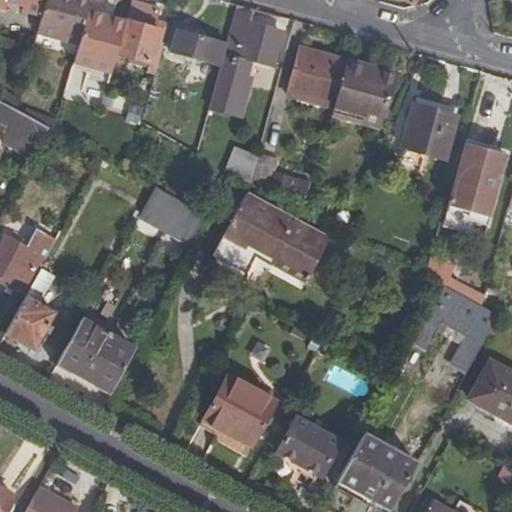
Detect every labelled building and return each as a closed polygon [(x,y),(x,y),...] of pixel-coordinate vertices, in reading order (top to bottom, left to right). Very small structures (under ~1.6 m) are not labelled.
[(5,0),(5,4),(20,8),(19,13),(40,18),(45,0),(5,0)] [(86,13),(89,0),(45,0),(40,18),(37,32),(77,44),(86,13)] [(125,23),(86,13),(77,44),(73,60),(110,71),(125,23)] [(278,34),(232,21),(225,47),(222,55),(269,68),(278,34)] [(125,23),(115,56),(148,66),(157,68),(165,39),(157,36),(159,33),(125,23)] [(168,55),(218,70),(222,55),(225,47),(174,32),(168,55)] [(333,109),(345,64),(298,51),(286,99),(332,111),(333,109)] [(398,78),(345,64),(333,109),(367,119),(365,127),(383,132),(398,78)] [(400,148),(422,155),(443,160),(457,108),(414,97),(400,148)] [(30,161),(39,145),(46,130),(0,104),(0,123),(9,128),(0,144),(30,161)] [(332,111),(330,117),(365,127),(367,119),(333,109),(332,111)] [(52,152),(60,138),(52,133),(46,130),(39,145),(52,152)] [(229,174),(249,184),(256,157),(233,146),(225,171),(229,174)] [(465,147),(450,205),(490,216),(506,159),(465,147)] [(420,166),(422,155),(400,148),(397,160),(420,166)] [(256,157),(249,184),(267,189),(275,157),(258,153),(256,157)] [(271,188),(287,192),(290,180),(274,176),(271,188)] [(183,239),(197,213),(158,192),(144,217),(183,239)] [(326,241),(245,195),(211,256),(244,274),(251,263),(299,290),(326,241)] [(490,216),(450,205),(447,214),(488,225),(490,216)] [(11,218),(5,233),(25,242),(31,227),(11,218)] [(0,283),(25,297),(43,263),(31,256),(40,239),(42,235),(34,231),(25,249),(4,237),(0,245),(0,283)] [(43,263),(52,246),(40,239),(31,256),(43,263)] [(23,299),(3,336),(32,351),(52,315),(23,299)] [(471,362),(487,334),(434,304),(412,343),(425,350),(441,322),(465,335),(449,364),(465,373),(471,362)] [(110,393),(133,350),(108,337),(110,334),(94,326),(93,328),(81,321),(80,321),(57,363),(110,393)] [(467,401),(511,425),(511,377),(487,364),(467,401)] [(226,376),(203,420),(219,429),(215,436),(213,439),(244,457),(274,402),(226,376)] [(275,454),(319,477),(338,442),(294,418),(275,454)] [(219,429),(203,420),(199,426),(215,436),(219,429)] [(337,482),(389,511),(415,465),(362,435),(337,482)] [(0,511),(4,511),(12,498),(0,491),(0,511)] [(75,511),(38,491),(26,511),(75,511)]
